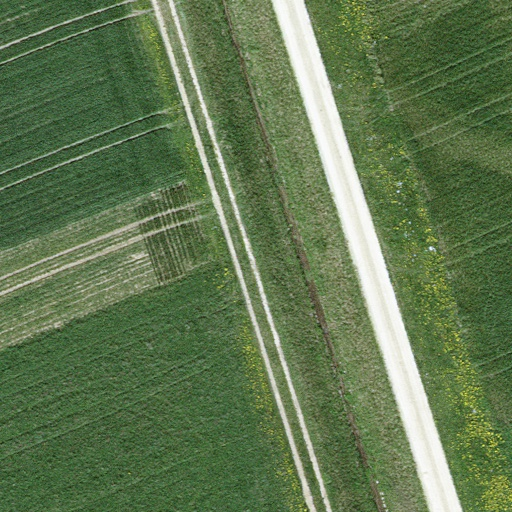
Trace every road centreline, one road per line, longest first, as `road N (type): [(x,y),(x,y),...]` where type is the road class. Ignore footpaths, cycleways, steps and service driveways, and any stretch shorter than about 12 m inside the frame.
road 1 (track): [(325,511),(165,0)]
road 2 (track): [(280,0),(439,511)]
